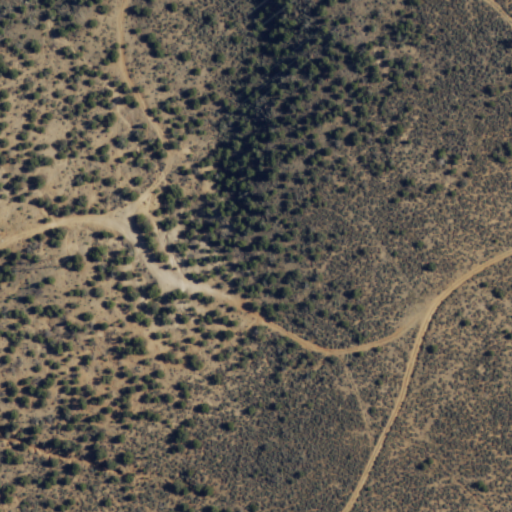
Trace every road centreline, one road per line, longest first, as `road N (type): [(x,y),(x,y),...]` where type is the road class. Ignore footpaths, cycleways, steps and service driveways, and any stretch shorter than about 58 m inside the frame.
road 1 (residential): [(511,237),(334,295),(239,284),(134,247),(113,204),(108,143)]
road 2 (residential): [(399,274),(315,511)]
road 3 (residential): [(108,143),(97,0)]
